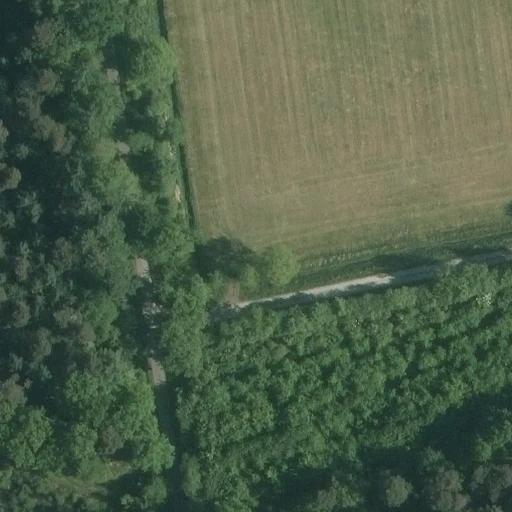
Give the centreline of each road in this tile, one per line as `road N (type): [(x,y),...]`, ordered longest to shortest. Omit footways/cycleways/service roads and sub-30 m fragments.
road 1 (unclassified): [(102,0),(181,511)]
road 2 (track): [(511,254),(150,329)]
